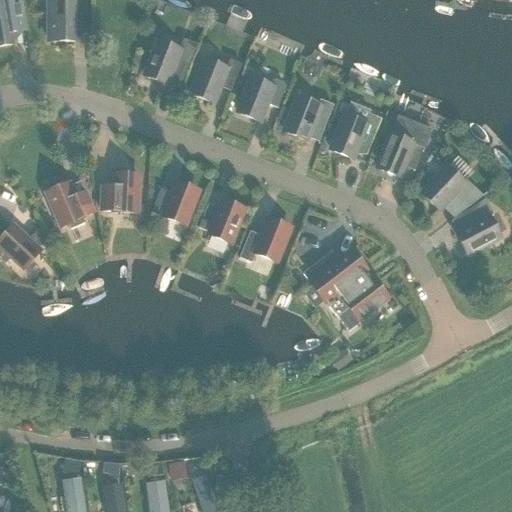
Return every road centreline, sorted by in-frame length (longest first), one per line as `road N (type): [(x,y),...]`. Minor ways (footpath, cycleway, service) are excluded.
road 1 (residential): [(457,344),(403,240),(369,214),(64,98),(0,98)]
road 2 (unclassified): [(232,438),(337,403),(457,344)]
road 3 (unclassified): [(0,433),(134,447),(232,438)]
